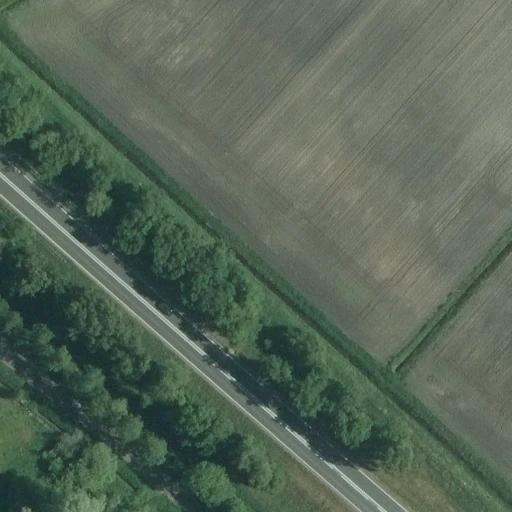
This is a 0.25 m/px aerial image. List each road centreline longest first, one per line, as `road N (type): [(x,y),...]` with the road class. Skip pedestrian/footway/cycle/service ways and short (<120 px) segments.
road 1 (trunk): [(382,511),(0,174)]
road 2 (unclassified): [(195,511),(0,349)]
